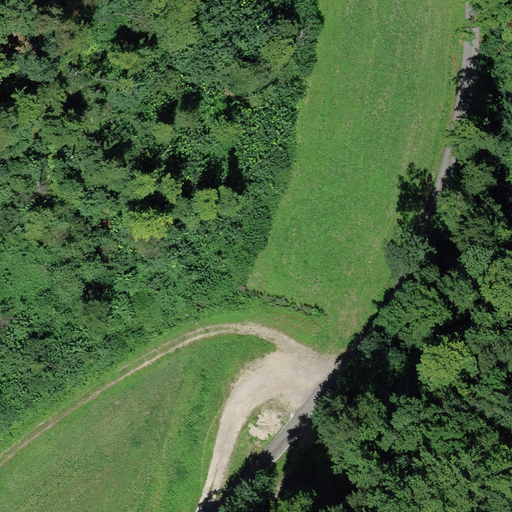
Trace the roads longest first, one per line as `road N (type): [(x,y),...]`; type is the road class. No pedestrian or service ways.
road 1 (unclassified): [(466,0),(465,85),(413,270),(330,386),(215,511)]
road 2 (track): [(273,511),(324,444),(330,386),(221,328),(132,366),(0,462)]
road 3 (track): [(234,487),(246,414),(274,385),(330,386)]
